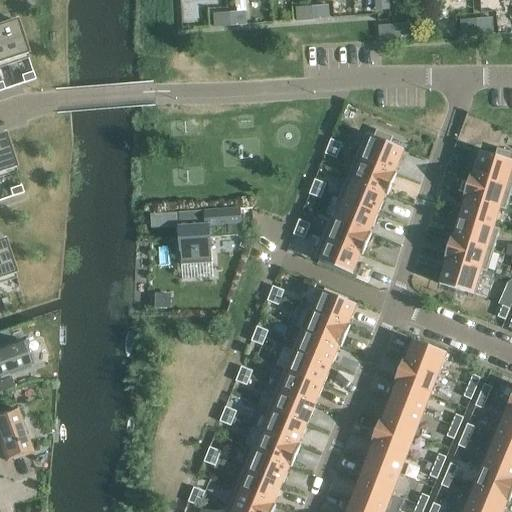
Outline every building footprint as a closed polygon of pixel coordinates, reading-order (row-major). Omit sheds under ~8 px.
[(374,0),(376,10),(389,9),(388,0),(374,0)] [(329,20),(328,6),(320,7),(321,20),(329,20)] [(313,21),(312,7),(304,8),(305,21),(313,21)] [(321,20),(320,7),(312,7),(313,21),(321,20)] [(305,21),(304,8),(296,9),(297,22),(305,21)] [(247,25),(246,12),(238,13),(239,26),(247,25)] [(231,26),(230,13),(222,14),(223,27),(231,26)] [(239,26),(238,13),(230,13),(231,26),(239,26)] [(223,27),(222,14),(214,14),(215,28),(223,27)] [(486,32),(485,19),(477,20),(478,33),(486,32)] [(494,32),(493,19),(485,19),(486,32),(494,32)] [(470,34),(469,20),(461,21),(462,34),(470,34)] [(478,33),(477,20),(469,20),(470,34),(478,33)] [(15,21),(0,25),(0,46),(7,66),(28,59),(15,21)] [(404,38),(403,25),(395,26),(396,39),(403,38),(404,38)] [(412,38),(411,25),(403,25),(404,38),(412,38)] [(388,39),(387,26),(379,27),(380,40),(388,39)] [(396,39),(395,26),(387,26),(388,39),(396,39)] [(29,51),(30,59),(34,59),(35,68),(54,65),(52,45),(47,46),(47,49),(29,51)] [(35,80),(32,72),(21,76),(23,84),(35,80)] [(63,171),(64,125),(38,124),(37,171),(63,171)] [(395,175),(405,152),(390,145),(392,139),(378,133),(375,139),(372,138),(362,162),(395,176),(395,175)] [(3,134),(0,135),(0,178),(16,173),(3,134)] [(340,153),(343,145),(331,141),(328,148),(340,153)] [(337,160),(340,153),(328,148),(326,156),(337,160)] [(511,155),(499,151),(497,158),(480,153),(473,177),(473,178),(507,189),(511,173),(511,162),(511,163),(511,160),(511,155)] [(387,196),(386,197),(388,197),(397,176),(395,175),(395,176),(362,162),(353,182),(387,196)] [(501,209),(507,189),(473,178),(473,177),(471,177),(464,199),(466,200),(466,199),(501,209)] [(324,193),(327,186),(316,181),(313,188),(324,193)] [(386,197),(387,196),(353,182),(345,202),(379,216),(386,197)] [(23,194),(21,186),(9,190),(12,197),(23,194)] [(321,200),(324,193),(313,188),(310,196),(321,200)] [(495,230),(501,209),(466,199),(466,200),(460,219),(495,230)] [(371,235),(379,216),(345,202),(337,222),(370,236),(371,235)] [(211,238),(239,236),(238,225),(243,225),(242,210),(205,212),(206,226),(180,228),(180,229),(182,266),(213,264),(211,238)] [(488,251),(495,230),(460,219),(454,239),(454,240),(488,251)] [(308,233),(311,226),(300,221),(297,229),(308,233)] [(362,255),(362,256),(363,257),(372,235),(371,235),(370,236),(337,222),(329,242),(362,255)] [(305,240),(308,233),(297,229),(294,236),(305,240)] [(482,271),(488,251),(454,240),(454,239),(452,238),(445,261),(447,262),(447,261),(482,271)] [(3,240),(0,241),(0,284),(16,279),(3,240)] [(362,256),(362,255),(329,242),(320,262),(353,276),(362,256)] [(474,296),(482,271),(447,261),(447,262),(440,286),(474,296)] [(282,300),(285,292),(273,288),(271,295),(282,300)] [(324,293),(315,314),(349,328),(349,327),(357,307),(324,293)] [(279,307),(282,300),(271,295),(268,302),(279,307)] [(155,296),(155,308),(171,309),(171,305),(171,297),(155,296)] [(498,318),(506,322),(510,311),(503,307),(498,318)] [(315,314),(307,334),(341,347),(340,348),(342,349),(351,327),(349,327),(349,328),(315,314)] [(266,340),(269,333),(258,328),(255,335),(266,340)] [(0,378),(33,366),(24,341),(9,346),(5,334),(0,335),(0,378)] [(307,334),(299,353),(332,367),(340,348),(341,347),(307,334)] [(263,347),(266,340),(255,335),(252,343),(263,347)] [(406,362),(405,363),(439,376),(447,355),(414,342),(406,362)] [(299,353),(291,373),(324,387),(332,367),(299,353)] [(397,384),(398,383),(431,396),(439,376),(405,363),(406,362),(404,361),(395,383),(397,384)] [(250,380),(253,373),(242,368),(239,376),(250,380)] [(291,373),(282,393),(316,407),(324,387),(291,373)] [(476,390),(481,379),(473,375),(469,386),(476,390)] [(247,387),(250,380),(239,376),(236,383),(247,387)] [(397,384),(390,403),(424,416),(431,396),(398,383),(397,384)] [(492,388),(485,385),(480,396),(488,399),(492,388)] [(472,400),(476,390),(469,386),(464,397),(472,400)] [(282,393),(274,413),(307,427),(316,407),(282,393)] [(483,410),(488,399),(480,396),(475,407),(483,410)] [(383,422),(382,423),(416,436),(424,416),(390,403),(383,422)] [(500,427),(511,432),(511,409),(508,408),(500,427)] [(234,420),(237,413),(226,409),(223,416),(234,420)] [(0,445),(6,462),(31,453),(26,441),(33,439),(26,420),(20,423),(15,410),(0,415),(0,445)] [(274,413),(266,433),(299,447),(299,446),(307,427),(274,413)] [(459,429),(464,418),(456,415),(452,426),(459,429)] [(232,427),(234,420),(223,416),(220,423),(232,427)] [(374,444),(374,443),(408,456),(416,436),(382,423),(383,422),(381,422),(372,444),(374,444)] [(475,428),(468,425),(463,436),(471,439),(475,428)] [(455,440),(459,429),(452,426),(447,437),(455,440)] [(492,447),(511,455),(511,432),(500,427),(492,447)] [(266,433),(257,453),(291,467),(290,468),(292,469),(301,447),(299,446),(299,447),(266,433)] [(466,450),(471,439),(463,436),(458,446),(466,450)] [(374,444),(367,464),(400,477),(408,456),(374,443),(374,444)] [(483,467),(511,479),(511,455),(492,447),(483,467)] [(219,460),(221,453),(210,449),(207,456),(219,460)] [(257,453),(249,473),(283,487),(290,468),(291,467),(257,453)] [(439,455),(435,466),(442,469),(447,458),(439,455)] [(216,468),(219,460),(207,456),(205,463),(216,468)] [(367,464),(359,484),(393,497),(400,477),(367,464)] [(458,468),(451,464),(446,475),(454,478),(458,468)] [(438,480),(442,469),(435,466),(430,477),(438,480)] [(508,501),(510,502),(511,497),(511,479),(483,467),(475,487),(508,501)] [(249,473),(241,493),(274,507),(275,506),(283,487),(249,473)] [(449,489),(454,478),(446,475),(441,486),(449,489)] [(359,484),(351,504),(372,511),(386,511),(393,497),(359,484)] [(467,507),(478,511),(503,511),(508,501),(475,487),(467,507)] [(203,501),(206,493),(194,489),(192,496),(203,501)] [(241,493),(232,511),(274,511),(276,507),(275,506),(274,507),(241,493)] [(425,509),(430,498),(422,495),(418,506),(425,509)] [(200,508),(203,501),(192,496),(189,503),(200,508)]
